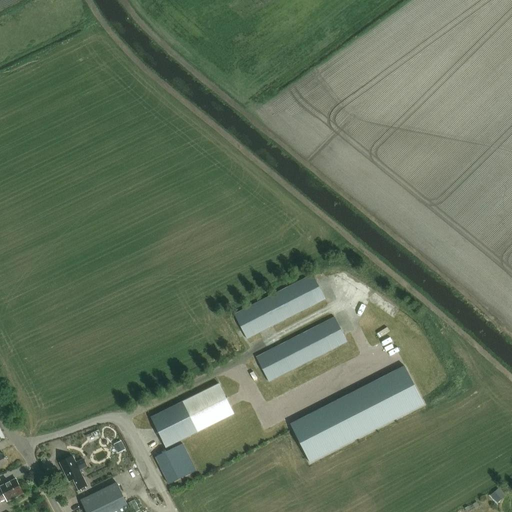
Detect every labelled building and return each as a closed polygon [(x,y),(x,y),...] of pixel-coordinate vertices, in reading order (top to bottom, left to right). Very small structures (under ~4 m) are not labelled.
[(247,339),(325,299),(313,275),(234,315),(247,339)] [(269,382),(347,342),(335,318),(256,358),(269,382)] [(424,405),(404,366),(290,424),(310,463),(424,405)] [(219,385),(183,402),(151,418),(166,448),(198,432),(234,415),(219,385)] [(169,485),(196,471),(183,444),(156,457),(169,485)] [(87,486),(80,471),(72,457),(60,463),(69,482),(73,480),(79,491),(87,486)] [(0,496),(20,486),(16,479),(0,487),(0,488),(0,489),(0,496)] [(86,511),(126,511),(130,510),(117,483),(81,501),(86,511)] [(0,503),(6,500),(7,502),(23,494),(20,486),(0,496),(0,503)] [(491,496),(497,503),(505,496),(499,489),(491,496)]
